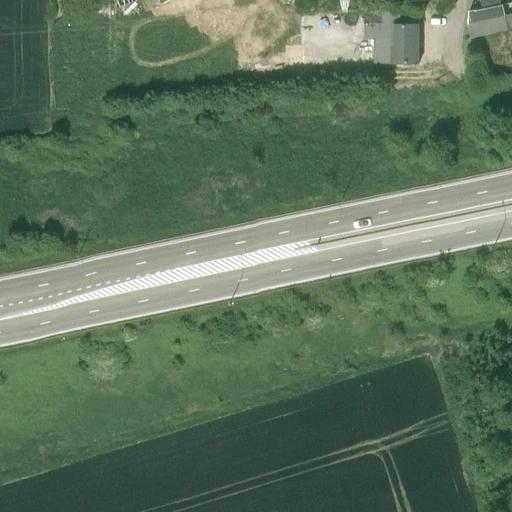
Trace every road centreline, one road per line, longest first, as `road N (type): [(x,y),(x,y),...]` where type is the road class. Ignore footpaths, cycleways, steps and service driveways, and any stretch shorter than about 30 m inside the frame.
road 1 (secondary): [(0,326),(511,220)]
road 2 (secondary): [(511,184),(0,288)]
